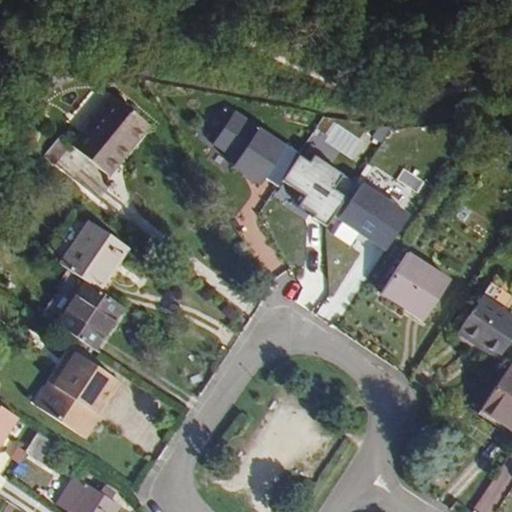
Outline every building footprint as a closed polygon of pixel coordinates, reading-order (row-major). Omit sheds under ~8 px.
[(102,171),(125,143),(130,148),(149,125),(113,96),(71,146),(102,171)] [(46,110),(31,103),(17,139),(29,144),(46,110)] [(267,187),(287,146),(221,113),(201,154),(267,187)] [(331,123),(319,142),(352,162),(364,143),(331,123)] [(511,134),(502,149),(511,155),(511,134)] [(130,148),(125,143),(102,171),(107,176),(130,148)] [(289,219),(284,233),(315,242),(328,199),(283,185),(274,215),(289,219)] [(60,265),(84,282),(98,292),(127,249),(89,223),(60,265)] [(363,245),(355,265),(368,270),(376,251),(363,245)] [(450,281),(407,254),(382,294),(424,321),(450,281)] [(98,292),(84,282),(56,325),(94,351),(123,308),(98,292)] [(511,339),(511,318),(505,314),(511,303),(511,296),(492,283),(482,298),(481,297),(457,332),(498,360),(511,339)] [(71,351),(35,406),(84,439),(121,383),(71,351)] [(480,409),(511,430),(511,367),(509,366),(480,409)] [(39,432),(26,453),(37,461),(51,440),(39,432)] [(115,511),(119,507),(74,477),(56,504),(67,511),(115,511)]
